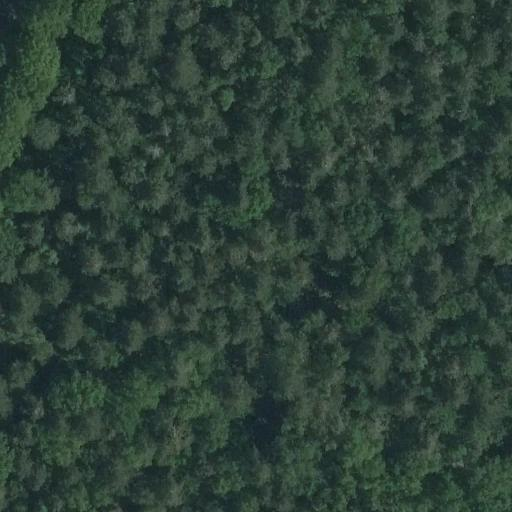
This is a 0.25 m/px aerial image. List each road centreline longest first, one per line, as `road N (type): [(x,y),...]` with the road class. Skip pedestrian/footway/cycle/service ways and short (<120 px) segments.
road 1 (track): [(0,338),(511,474)]
road 2 (track): [(60,0),(0,158)]
